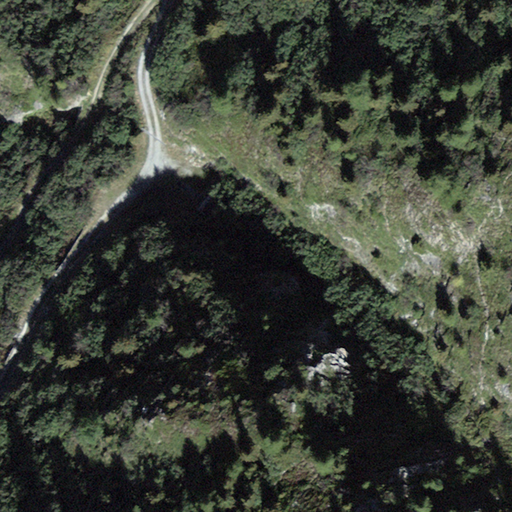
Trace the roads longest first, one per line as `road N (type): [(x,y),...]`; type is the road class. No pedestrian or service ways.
road 1 (track): [(0,381),(48,286),(152,167),(137,67),(165,0)]
road 2 (track): [(0,244),(39,174),(81,130),(109,60),(154,0)]
